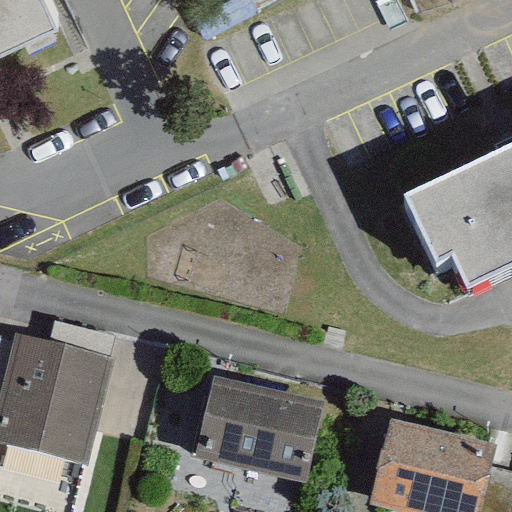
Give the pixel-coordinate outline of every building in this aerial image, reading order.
[(40,0),(0,0),(0,63),(58,39),(40,0)] [(511,154),(402,206),(432,268),(457,257),(470,284),(498,271),(509,294),(511,292),(511,154)] [(104,381),(2,354),(0,362),(0,462),(77,483),(104,381)] [(314,424),(198,393),(176,472),(293,503),(314,424)] [(511,511),(511,472),(376,436),(355,511),(511,511)]
